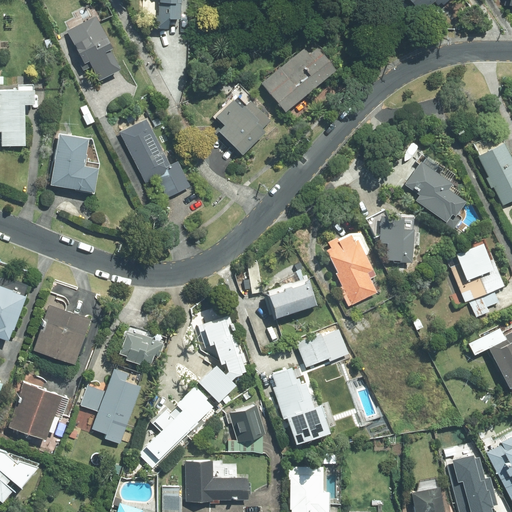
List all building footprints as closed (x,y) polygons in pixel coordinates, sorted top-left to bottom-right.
[(178,17),(178,0),(156,0),(156,15),(154,15),(154,27),(166,27),(166,17),(178,17)] [(446,0),(409,0),(427,18),(446,0)] [(119,69),(97,22),(83,29),(80,23),(67,29),(82,60),(88,58),(98,79),(119,69)] [(302,47),(260,82),(284,110),(334,69),(316,46),(307,53),(302,47)] [(17,89),(0,89),(0,145),(23,145),(22,104),(32,103),(32,85),(17,85),(17,89)] [(216,130),(241,153),(271,121),(248,99),(239,109),(229,99),(214,116),(222,124),(216,130)] [(145,118),(118,131),(145,183),(156,178),(166,196),(188,185),(176,160),(169,164),(145,118)] [(86,137),(57,133),(49,184),(92,190),(95,167),(82,165),(86,137)] [(511,159),(502,140),(476,153),(502,203),(511,197),(511,159)] [(448,180),(418,159),(402,182),(416,192),(412,199),(452,227),(459,217),(453,213),(463,199),(444,186),(448,180)] [(412,214),(378,213),(377,240),(385,240),(384,260),(409,261),(410,231),(411,231),(412,214)] [(338,287),(347,304),(375,290),(368,277),(374,273),(356,238),(352,239),(348,232),(337,238),(335,235),(325,240),(328,246),(324,248),(336,271),(334,272),(341,285),(338,287)] [(457,262),(449,265),(464,300),(502,284),(488,249),(483,251),(478,239),(452,250),(457,262)] [(307,275),(263,289),(271,315),(314,302),(307,275)] [(21,292),(0,284),(0,336),(6,338),(21,292)] [(474,317),(488,310),(486,306),(497,301),(493,293),(468,304),(474,317)] [(87,316),(46,302),(31,348),(72,362),(87,316)] [(374,335),(392,326),(394,315),(388,302),(364,313),(374,335)] [(213,362),(195,379),(216,400),(233,382),(229,378),(234,372),(243,369),(240,361),(244,359),(229,313),(197,324),(203,344),(211,341),(218,362),(222,360),(225,368),(222,371),(213,362)] [(511,382),(511,327),(501,333),(496,325),(466,340),(472,352),(486,345),(506,385),(511,382)] [(161,341),(124,329),(116,350),(124,353),(123,357),(136,361),(138,357),(149,361),(152,353),(157,354),(161,341)] [(402,367),(396,341),(402,339),(408,366),(417,364),(409,329),(362,339),(366,358),(369,358),(373,374),(402,367)] [(317,332),(294,341),(304,365),(327,356),(317,332)] [(103,437),(118,442),(138,384),(122,379),(125,370),(111,365),(103,390),(87,384),(80,404),(96,410),(90,427),(105,432),(103,437)] [(289,365),(270,372),(293,442),(326,430),(317,404),(312,406),(303,382),(299,383),(297,377),(294,378),(289,365)] [(57,392),(20,380),(5,425),(42,437),(57,392)] [(136,452),(150,466),(213,404),(192,383),(167,408),(164,405),(148,420),(156,428),(142,442),(144,444),(136,452)] [(255,403),(226,411),(235,441),(264,432),(255,403)] [(511,429),(482,445),(511,503),(511,429)] [(0,503),(1,504),(37,461),(0,448),(0,503)] [(449,465),(459,511),(491,511),(490,505),(495,504),(489,479),(484,480),(479,459),(475,460),(474,457),(455,462),(455,464),(449,465)] [(184,459),(184,500),(248,500),(248,476),(211,476),(211,459),(184,459)] [(321,466),(288,466),(287,511),(320,511),(321,511),(326,511),(326,488),(321,488),(321,466)] [(441,511),(436,484),(407,490),(411,511),(441,511)] [(179,511),(180,488),(160,488),(159,511),(179,511)] [(138,511),(140,507),(117,500),(113,511),(138,511)]
